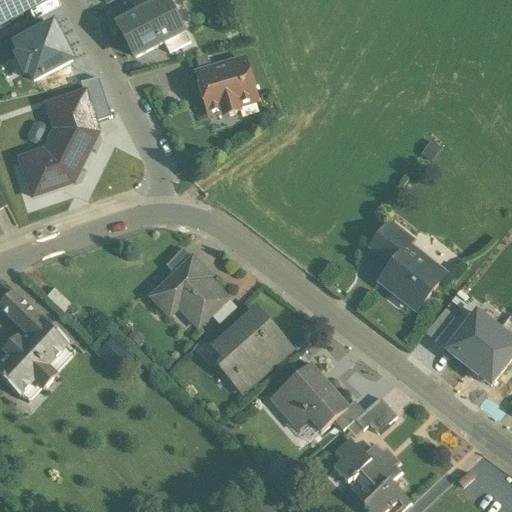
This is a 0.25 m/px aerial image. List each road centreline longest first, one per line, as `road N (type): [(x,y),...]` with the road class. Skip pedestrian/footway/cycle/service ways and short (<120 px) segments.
road 1 (residential): [(511,456),(179,204),(160,212)]
road 2 (residential): [(160,212),(154,163),(69,0)]
road 3 (residential): [(160,212),(0,265)]
